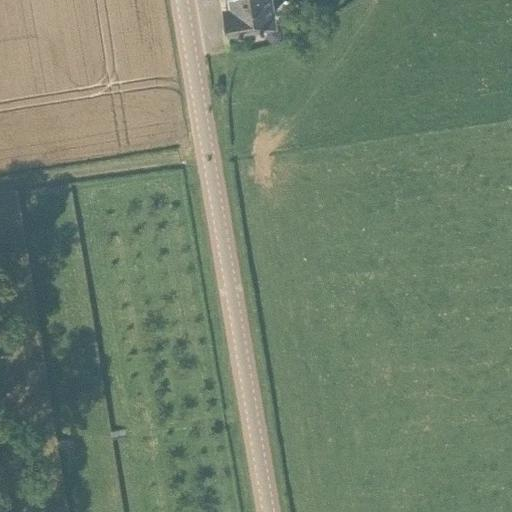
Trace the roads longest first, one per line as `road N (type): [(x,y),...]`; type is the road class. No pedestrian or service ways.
road 1 (secondary): [(267,511),(180,0)]
road 2 (track): [(0,178),(204,139)]
